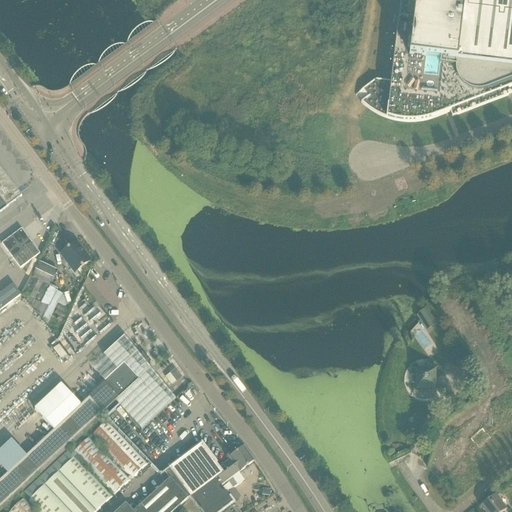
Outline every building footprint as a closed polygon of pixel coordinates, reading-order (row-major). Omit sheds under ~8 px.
[(433,119),(435,118),(450,113),(452,118),(470,111),(508,96),(509,87),(511,87),(511,0),(408,0),(406,20),(397,19),(393,59),(386,119),(387,119),(389,120),(390,120),(391,120),(393,121),(394,121),(396,122),(398,122),(399,122),(401,122),(402,122),(404,123),(405,123),(407,123),(408,123),(410,123),(412,123),(414,123),(416,123),(417,122),(419,122),(421,122),(423,122),(425,121),(426,121),(428,120),(430,120),(432,119),(433,119)] [(360,111),(384,112),(385,84),(358,84),(357,97),(360,97),(360,111)] [(0,168),(0,212),(21,197),(0,168)] [(21,230),(2,244),(20,269),(40,254),(21,230)] [(76,243),(60,255),(66,263),(69,260),(74,267),(70,271),(76,279),(83,273),(80,269),(90,262),(76,243)] [(31,277),(23,295),(26,297),(25,299),(43,320),(48,323),(53,314),(47,311),(58,290),(59,290),(51,286),(58,271),(39,262),(32,278),(31,277)] [(416,312),(423,330),(436,325),(429,307),(416,312)] [(54,432),(0,481),(0,508),(115,401),(142,430),(175,400),(124,337),(91,368),(105,383),(91,397),(80,407),(61,386),(34,411),(54,432)] [(168,385),(181,379),(177,369),(164,375),(168,385)] [(434,388),(433,378),(433,371),(414,372),(414,391),(431,391),(431,388),(434,388)] [(93,436),(133,479),(148,465),(107,422),(93,436)] [(75,452),(116,495),(131,481),(102,451),(104,450),(99,444),(97,446),(90,438),(75,452)] [(173,511),(188,499),(198,511),(221,511),(233,503),(229,497),(226,494),(221,487),(215,479),(222,474),(219,469),(201,445),(193,451),(170,467),(164,472),(170,480),(134,511),(132,511),(126,505),(118,511),(173,511)] [(239,473),(253,462),(243,448),(229,458),(230,460),(219,469),(222,474),(215,479),(221,487),(226,494),(244,481),(238,473),(239,473)] [(30,501),(39,511),(97,511),(113,498),(75,458),(30,501)] [(504,511),(506,510),(495,496),(480,507),(483,511),(504,511)] [(11,511),(35,511),(24,500),(11,511)]
